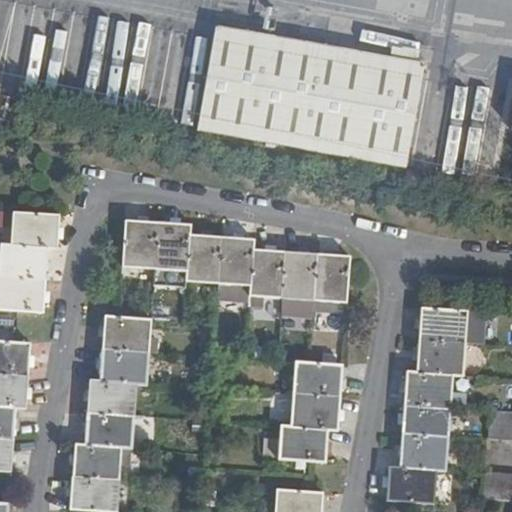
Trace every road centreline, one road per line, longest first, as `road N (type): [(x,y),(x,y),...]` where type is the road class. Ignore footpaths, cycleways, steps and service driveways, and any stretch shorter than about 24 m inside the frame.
road 1 (residential): [(93,184),(36,511)]
road 2 (residential): [(93,184),(345,229),(402,248)]
road 3 (residential): [(402,248),(352,511)]
